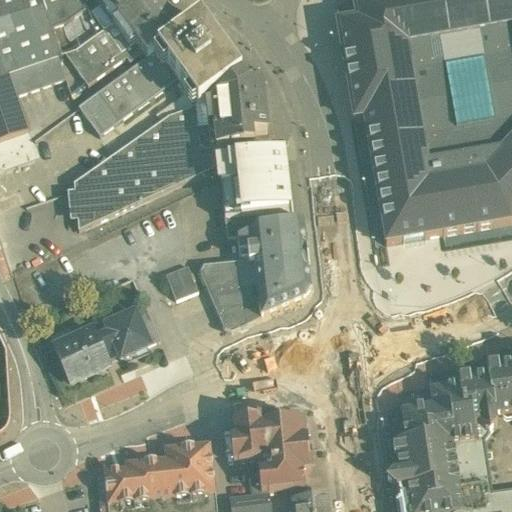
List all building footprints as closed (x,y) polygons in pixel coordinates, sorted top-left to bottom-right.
[(0,0),(0,80),(9,78),(58,61),(61,60),(52,32),(66,28),(87,11),(83,0),(0,0)] [(151,0),(102,0),(106,6),(91,17),(104,34),(118,24),(151,0)] [(153,0),(151,0),(118,24),(143,57),(147,63),(152,59),(157,55),(181,38),(153,0)] [(364,124),(386,249),(399,246),(511,228),(511,226),(511,0),(396,0),(354,8),(356,24),(337,28),(353,125),(364,124)] [(104,34),(76,55),(65,59),(88,90),(127,62),(130,67),(143,57),(118,24),(104,34)] [(181,38),(157,55),(178,84),(179,84),(198,110),(201,109),(242,80),(200,24),(181,38)] [(178,84),(157,55),(152,59),(163,74),(156,79),(166,93),(178,84)] [(147,63),(79,112),(100,141),(166,93),(156,79),(163,74),(152,59),(147,63)] [(58,61),(9,78),(17,100),(66,84),(58,61)] [(9,78),(0,80),(0,143),(28,134),(17,100),(9,78)] [(198,110),(168,122),(74,189),(74,194),(67,195),(68,199),(70,223),(77,224),(79,236),(208,176),(205,157),(253,152),(253,142),(268,140),(262,89),(255,90),(248,91),(245,86),(242,80),(201,109),(198,110)] [(258,164),(219,169),(227,244),(239,243),(241,262),(249,261),(250,266),(204,271),(200,276),(226,335),(231,337),(306,305),(311,297),(303,227),(287,229),(286,216),(276,217),(275,205),(274,205),(273,196),(272,181),(271,181),(269,164),(258,165),(258,164)] [(188,270),(166,279),(176,305),(198,296),(188,270)] [(146,313),(114,327),(129,360),(161,346),(146,313)] [(92,335),(54,352),(70,387),(106,370),(108,373),(109,373),(106,365),(97,344),(92,335)] [(111,337),(97,344),(106,365),(107,365),(105,361),(113,357),(113,358),(119,355),(111,337)] [(440,394),(431,395),(431,394),(429,395),(430,402),(423,403),(423,402),(412,403),(413,409),(411,410),(411,412),(400,413),(403,428),(396,429),(396,431),(397,431),(399,446),(395,446),(395,448),(396,448),(397,451),(395,451),(396,453),(397,453),(398,459),(396,459),(397,461),(399,476),(393,477),(393,479),(394,479),(396,491),(395,491),(395,493),(396,493),(397,501),(395,501),(396,511),(511,511),(511,494),(493,498),(485,446),(498,429),(495,414),(499,413),(501,420),(511,418),(511,364),(503,366),(504,370),(489,372),(487,372),(488,381),(471,383),(471,382),(469,383),(460,384),(458,384),(459,391),(442,393),(440,393),(440,394)] [(281,428),(273,429),(272,422),(234,426),(238,467),(264,464),(267,496),(304,492),(302,476),(310,476),(307,443),(305,443),(303,425),(298,426),(298,424),(281,425),(281,428)] [(107,500),(214,488),(209,449),(165,454),(166,464),(125,469),(126,474),(104,476),(107,500)] [(216,511),(214,488),(107,500),(108,511),(216,511)] [(271,511),(270,498),(230,503),(230,511),(271,511)] [(330,511),(329,501),(294,505),(294,511),(330,511)]
